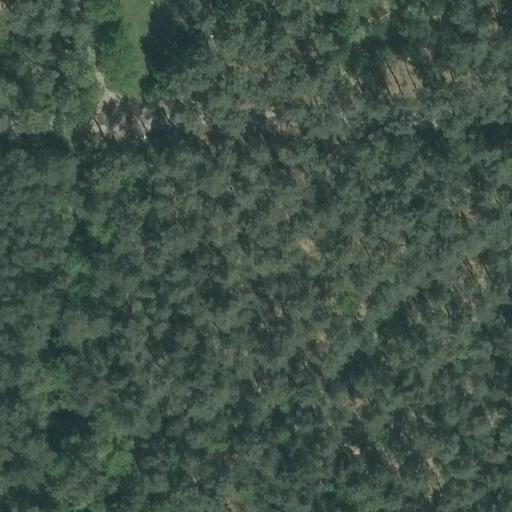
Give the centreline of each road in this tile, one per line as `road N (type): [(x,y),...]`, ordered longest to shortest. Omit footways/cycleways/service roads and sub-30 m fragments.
road 1 (track): [(511,116),(0,127)]
road 2 (track): [(90,124),(42,511)]
road 3 (track): [(256,0),(155,124)]
road 4 (track): [(79,0),(122,124)]
